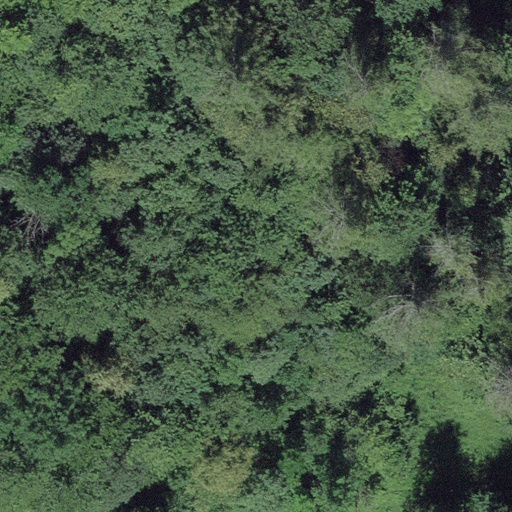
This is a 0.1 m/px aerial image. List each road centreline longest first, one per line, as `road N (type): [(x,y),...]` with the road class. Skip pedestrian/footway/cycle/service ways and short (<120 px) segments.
road 1 (track): [(511,476),(306,493),(140,494),(50,486),(0,461)]
road 2 (track): [(0,130),(177,0)]
